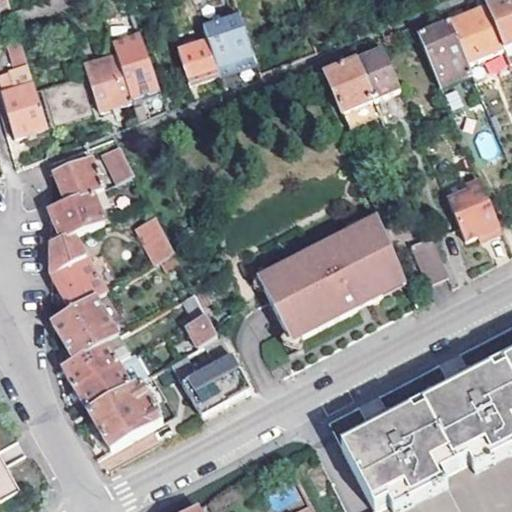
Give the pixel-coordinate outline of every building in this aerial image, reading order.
[(511,0),(488,11),(505,52),(511,68),(511,0)] [(450,27),(469,73),(474,71),(473,66),(505,52),(488,11),(450,27)] [(208,45),(219,79),(256,65),(240,18),(203,31),(208,45)] [(419,40),(440,90),(471,78),(469,73),(450,27),(419,40)] [(34,87),(19,38),(4,42),(20,91),(34,87)] [(179,55),(190,89),(219,79),(208,45),(179,55)] [(358,66),(374,105),(401,94),(385,54),(358,66)] [(328,78),(344,117),(374,105),(358,66),(328,78)] [(102,114),(132,104),(121,69),(103,75),(101,69),(88,73),(102,114)] [(14,140),(47,129),(34,87),(20,91),(1,97),(14,140)] [(104,158),(116,190),(137,182),(122,153),(104,158)] [(56,176),(68,207),(103,194),(105,193),(98,175),(103,173),(101,168),(96,170),(92,161),(56,176)] [(447,204),(465,246),(477,241),(484,238),(486,243),(501,237),(479,185),(466,191),(468,195),(447,204)] [(115,225),(103,194),(68,207),(50,213),(62,244),(75,239),(115,225)] [(374,217),(263,273),(262,280),(291,343),(298,345),(362,314),(383,304),(380,298),(402,287),(374,217)] [(171,249),(158,224),(140,233),(158,269),(164,266),(176,259),(171,249)] [(100,285),(75,239),(62,244),(50,248),(50,278),(71,317),(96,303),(109,296),(102,283),(100,285)] [(447,282),(432,245),(411,253),(426,290),(447,282)] [(176,259),(164,266),(184,306),(187,305),(196,299),(176,259)] [(406,293),(402,287),(380,298),(383,304),(406,293)] [(196,299),(187,305),(198,326),(208,321),(196,299)] [(71,317),(53,326),(75,366),(114,345),(118,343),(116,339),(121,336),(117,329),(112,332),(96,303),(71,317)] [(198,326),(188,332),(199,355),(219,344),(208,321),(198,326)] [(199,355),(172,371),(203,425),(250,400),(235,367),(222,342),(219,344),(199,355)] [(77,395),(122,369),(112,352),(116,350),(114,345),(75,366),(64,372),(77,395)] [(443,366),(455,388),(465,382),(475,377),(463,355),(443,366)] [(511,511),(511,358),(475,377),(465,382),(455,388),(395,419),(385,424),(373,431),(341,447),(375,511),(511,511)] [(77,395),(90,418),(142,388),(149,384),(137,361),(122,369),(77,395)] [(142,388),(90,418),(112,458),(165,428),(142,388)] [(385,424),(395,419),(384,398),(362,409),(373,431),(385,424)] [(0,508),(13,500),(0,474),(0,508)]
